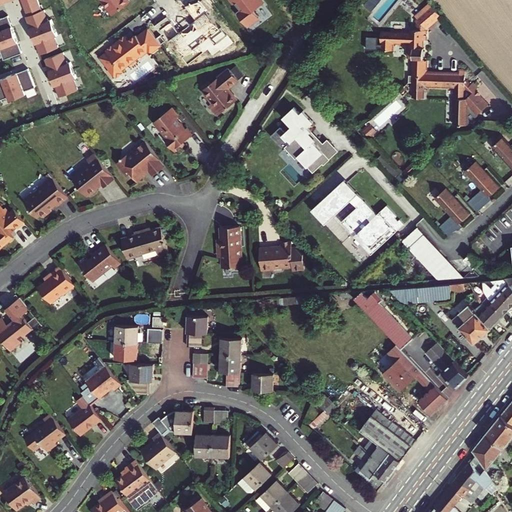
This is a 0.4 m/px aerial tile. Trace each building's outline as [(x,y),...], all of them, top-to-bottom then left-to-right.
[(0,0),(0,3),(8,0),(21,0),(28,16),(43,10),(38,0),(0,0)] [(102,0),(113,14),(130,1),(129,0),(102,0)] [(263,3),(260,0),(232,0),(236,4),(240,0),(245,0),(248,4),(237,12),(243,19),(248,25),(259,16),(254,10),(263,3)] [(172,22),(162,29),(170,41),(174,38),(186,54),(181,58),(187,65),(208,50),(212,56),(231,42),(201,1),(188,6),(197,18),(180,33),(172,22)] [(418,22),(418,29),(426,30),(426,28),(441,15),(431,4),(425,10),(426,12),(416,20),(418,22)] [(28,16),(26,16),(40,54),(59,47),(45,9),(43,10),(28,16)] [(9,15),(0,18),(0,50),(4,60),(23,53),(9,15)] [(162,43),(150,27),(138,35),(137,33),(130,39),(126,34),(106,49),(107,50),(100,56),(116,76),(124,70),(121,67),(139,53),(143,54),(148,50),(150,53),(162,43)] [(413,32),(384,30),(384,41),(384,48),(395,49),(395,41),(412,42),(412,46),(411,46),(410,57),(414,57),(413,88),(414,88),(414,97),(425,98),(425,89),(427,89),(427,86),(456,87),(456,98),(455,98),(454,120),(459,120),(459,121),(463,121),(468,121),(468,120),(490,102),(477,86),(480,84),(476,78),(473,81),(469,76),(467,76),(467,69),(462,69),(461,72),(428,70),(428,60),(424,60),(424,58),(425,58),(425,54),(427,54),(427,51),(425,51),(426,47),(425,47),(425,39),(428,40),(429,30),(426,30),(418,29),(413,29),(413,32)] [(64,52),(46,59),(59,97),(78,90),(64,52)] [(230,67),(212,82),(210,79),(202,85),(204,87),(203,89),(212,101),(209,104),(217,114),(237,99),(228,87),(239,79),(230,67)] [(0,78),(0,100),(35,88),(29,69),(0,78)] [(282,126),(273,135),(286,149),(288,147),(298,157),(301,155),(316,171),(325,162),(326,164),(332,158),(319,144),(322,142),(312,131),(314,130),(310,126),(316,120),(305,109),(302,112),(296,106),(285,116),(293,125),(287,131),(282,126)] [(161,130),(168,138),(166,139),(170,144),(176,153),(186,146),(184,143),(194,135),(188,128),(187,130),(178,118),(180,115),(174,108),(168,113),(164,116),(156,121),(162,129),(161,130)] [(371,122),(364,129),(371,136),(378,130),(371,122)] [(325,142),(314,130),(312,131),(322,142),(319,144),(332,158),(341,149),(330,138),(325,142)] [(511,164),(511,144),(505,136),(495,146),(511,164)] [(147,139),(139,145),(128,154),(127,153),(124,156),(121,155),(121,158),(117,161),(125,171),(127,174),(130,172),(136,180),(144,174),(143,173),(149,169),(150,170),(153,174),(166,165),(147,139)] [(115,178),(96,153),(88,159),(91,163),(84,168),(83,167),(72,175),(77,183),(77,184),(78,186),(79,185),(82,189),(86,194),(88,192),(89,194),(97,188),(96,186),(101,183),(104,186),(115,178)] [(491,196),(501,187),(478,161),(468,170),(491,196)] [(53,176),(50,178),(39,187),(40,189),(33,195),(31,192),(23,199),(34,214),(36,217),(40,214),(42,217),(50,212),(51,207),(56,204),(57,206),(69,198),(53,176)] [(397,231),(405,223),(401,218),(399,220),(396,217),(398,215),(388,204),(380,212),(381,214),(379,215),(346,179),(313,209),(326,224),(352,200),(358,206),(358,207),(344,219),(370,248),(391,228),(395,232),(396,230),(397,231)] [(438,197),(461,223),(471,214),(448,187),(438,197)] [(397,231),(396,230),(395,232),(391,228),(370,248),(344,219),(358,207),(358,206),(342,221),(372,254),(397,231)] [(13,211),(8,214),(7,216),(3,210),(2,211),(0,208),(0,248),(12,239),(8,235),(23,223),(13,211)] [(240,243),(239,243),(237,222),(218,224),(219,236),(215,236),(215,247),(219,247),(220,255),(221,264),(240,263),(240,253),(241,253),(240,243)] [(167,251),(163,233),(161,227),(160,225),(151,228),(143,230),(143,227),(133,230),(134,232),(121,236),(127,255),(134,253),(134,255),(141,253),(140,252),(156,248),(157,254),(167,251)] [(466,277),(419,227),(404,240),(440,279),(466,277)] [(272,243),(258,245),(260,267),(272,266),(272,267),(272,268),(281,268),(280,265),(291,264),(291,266),(303,265),(302,256),(304,253),(301,251),(302,250),(294,245),(289,246),(289,238),(277,239),(278,244),(272,245),(272,243)] [(91,254),(87,258),(98,275),(111,264),(116,270),(122,265),(104,241),(90,253),(91,254)] [(480,261),(471,252),(465,257),(464,258),(473,267),(480,261)] [(98,275),(87,258),(86,256),(85,253),(76,261),(91,280),(98,275)] [(48,276),(44,279),(36,285),(47,300),(60,290),(61,292),(72,283),(57,263),(46,272),(48,276)] [(475,269),(466,277),(482,276),(475,269)] [(491,302),(504,314),(511,305),(511,277),(509,278),(483,282),(484,291),(491,302)] [(481,288),(480,282),(471,283),(472,285),(470,286),(473,292),(475,291),(474,289),(481,288)] [(451,292),(465,291),(465,283),(450,284),(451,292)] [(471,283),(465,283),(474,300),(454,319),(475,343),(492,328),(476,310),(482,305),(475,291),(473,292),(470,286),(472,285),(471,283)] [(451,299),(451,292),(450,284),(391,289),(403,302),(451,299)] [(361,291),(355,297),(402,348),(413,338),(379,301),(383,298),(376,290),(367,298),(361,291)] [(28,307),(18,295),(3,306),(12,317),(5,322),(0,315),(0,337),(2,341),(2,345),(6,345),(8,349),(20,340),(16,334),(20,331),(21,333),(30,326),(32,328),(40,322),(33,314),(26,319),(21,312),(28,307)] [(297,296),(276,298),(277,305),(302,303),(301,301),(297,296)] [(476,310),(492,328),(504,314),(491,302),(484,309),(482,305),(476,310)] [(33,314),(28,307),(21,312),(26,319),(33,314)] [(209,316),(188,315),(187,347),(193,347),(194,347),(202,347),(203,333),(208,333),(209,316)] [(163,327),(163,317),(153,316),(152,326),(163,327)] [(115,342),(138,343),(139,325),(116,324),(115,342)] [(149,343),(162,344),(163,329),(149,329),(149,343)] [(222,337),(221,354),(241,355),(242,338),(222,337)] [(448,386),(454,381),(458,385),(469,375),(439,341),(427,352),(437,363),(436,364),(443,372),(439,376),(448,386)] [(137,359),(138,343),(115,342),(115,358),(137,359)] [(149,343),(142,343),(142,354),(148,355),(148,357),(162,357),(162,344),(149,343)] [(431,414),(448,398),(402,348),(398,343),(390,350),(394,355),(393,355),(397,360),(384,372),(401,390),(416,376),(429,390),(418,400),(431,414)] [(208,354),(194,353),(194,363),(208,364),(208,354)] [(241,355),(221,354),(220,370),(227,371),(240,372),(241,355)] [(153,381),(154,364),(131,363),(130,379),(127,379),(138,393),(149,394),(150,381),(153,381)] [(207,378),(208,364),(194,363),(193,377),(207,378)] [(89,383),(99,397),(100,397),(113,387),(115,390),(122,384),(105,364),(99,368),(97,366),(84,376),(88,381),(87,382),(89,383)] [(334,371),(330,367),(323,375),(326,378),(334,371)] [(240,386),(240,372),(227,371),(226,386),(240,386)] [(252,390),(274,391),(274,373),(253,372),(252,390)] [(81,390),(84,395),(91,404),(99,397),(89,383),(81,390)] [(334,400),(338,405),(355,389),(350,385),(341,394),(334,400)] [(91,404),(84,395),(77,400),(84,408),(69,419),(80,434),(102,418),(91,404)] [(376,409),(365,398),(361,404),(372,414),(376,409)] [(338,405),(334,400),(323,410),(328,414),(338,405)] [(511,403),(502,415),(511,423),(511,403)] [(204,421),(214,422),(215,410),(215,408),(205,407),(204,421)] [(388,427),(412,447),(415,443),(417,440),(376,409),(372,414),(365,424),(360,429),(372,438),(380,445),(381,444),(383,445),(387,440),(382,435),(388,427)] [(193,433),(194,410),(177,410),(176,411),(174,411),(173,412),(171,412),(170,413),(168,414),(162,419),(160,416),(153,422),(161,432),(162,433),(162,434),(169,429),(171,431),(175,431),(175,433),(193,433)] [(308,425),(312,429),(328,414),(323,410),(308,425)] [(355,413),(350,419),(360,429),(365,424),(355,413)] [(67,434),(52,414),(45,419),(48,423),(26,439),(35,451),(43,445),(48,452),(57,445),(55,443),(67,434)] [(486,470),(487,471),(510,441),(511,442),(511,423),(502,415),(473,451),(477,456),(486,470)] [(262,459),(279,444),(267,432),(265,433),(259,427),(243,443),(249,448),(250,447),(262,459)] [(406,455),(412,447),(388,427),(382,435),(387,440),(406,455)] [(162,434),(162,433),(161,432),(154,438),(157,442),(143,453),(156,469),(177,452),(162,434)] [(196,455),(213,456),(214,433),(197,433),(196,455)] [(231,434),(214,433),(213,456),(229,457),(231,434)] [(372,438),(364,448),(374,458),(382,464),(383,463),(394,472),(406,455),(387,440),(383,445),(381,444),(380,445),(372,438)] [(364,448),(360,445),(353,453),(357,456),(364,448)] [(364,448),(357,456),(363,460),(355,470),(378,492),(394,472),(383,463),(382,464),(374,458),(364,448)] [(277,460),(284,468),(295,458),(289,452),(285,452),(277,460)] [(129,471),(124,475),(117,480),(130,498),(153,481),(136,459),(126,467),(126,468),(129,471)] [(261,460),(244,476),(256,489),(273,473),(261,460)] [(289,473),(298,482),(309,473),(299,463),(289,473)] [(483,475),(471,463),(466,469),(468,472),(467,474),(474,479),(475,477),(478,480),(479,480),(487,489),(494,480),(487,471),(486,470),(483,475)] [(460,481),(471,489),(478,480),(475,477),(474,479),(467,474),(468,472),(466,469),(459,477),(461,479),(460,481)] [(309,473),(298,482),(308,492),(318,483),(309,473)] [(26,476),(4,493),(17,510),(27,503),(31,499),(33,501),(34,503),(42,498),(26,476)] [(461,479),(459,477),(448,492),(453,496),(457,491),(463,496),(464,497),(471,489),(460,481),(461,479)] [(278,479),(261,494),(273,506),(289,491),(278,479)] [(128,511),(113,491),(100,500),(102,503),(92,510),(94,511),(128,511)] [(289,491),(273,506),(278,511),(292,511),(301,504),(289,491)] [(315,502),(321,506),(329,495),(324,491),(315,502)] [(460,511),(454,507),(463,496),(457,491),(453,496),(448,492),(437,506),(444,511),(460,511)] [(210,511),(210,510),(196,493),(181,507),(185,511),(210,511)] [(329,495),(321,506),(326,510),(334,499),(329,495)] [(334,499),(326,510),(328,511),(333,511),(340,504),(334,499)]
